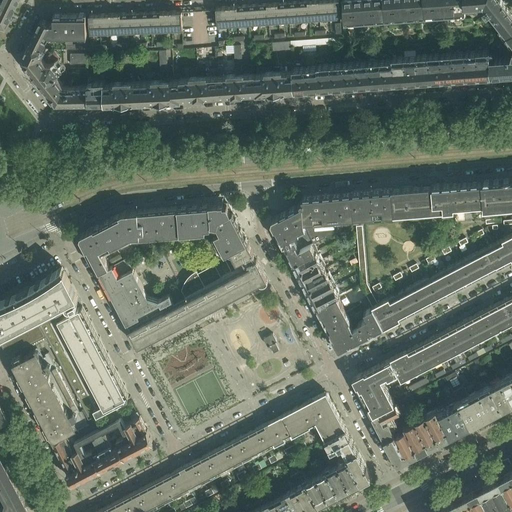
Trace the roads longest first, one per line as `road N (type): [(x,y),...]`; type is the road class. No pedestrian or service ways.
road 1 (residential): [(511,90),(51,122),(6,61)]
road 2 (residential): [(511,137),(130,169),(0,216)]
road 3 (residential): [(58,224),(179,451)]
road 4 (residential): [(255,186),(511,163)]
road 5 (residential): [(334,371),(261,232),(255,186)]
road 6 (residential): [(58,224),(130,196),(255,186)]
road 7 (residential): [(511,279),(334,371)]
road 8 (residential): [(179,451),(334,371)]
road 9 (residential): [(68,509),(0,373)]
road 10 (residential): [(334,371),(400,496)]
road 11 (residential): [(68,509),(179,451)]
road 12 (tertiary): [(400,496),(511,438)]
